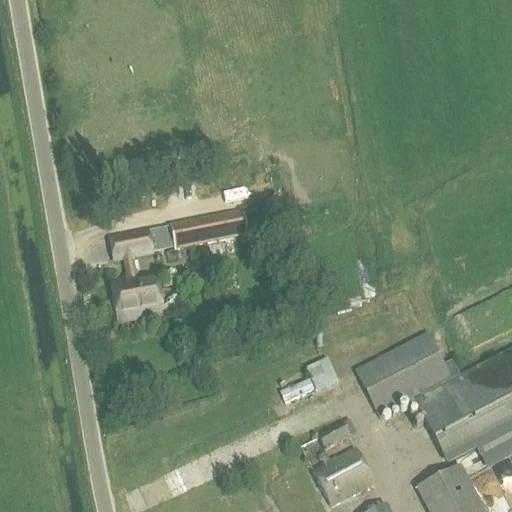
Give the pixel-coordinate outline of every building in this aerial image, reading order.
[(170,229),(174,250),(174,251),(274,232),(270,208),(170,228),(170,229)] [(151,254),(154,254),(150,232),(147,233),(109,240),(113,262),(124,260),(128,280),(110,283),(117,323),(162,314),(154,275),(134,278),(131,258),(151,254)] [(450,380),(427,335),(353,372),(377,419),(450,380)] [(511,351),(413,403),(444,461),(447,467),(476,452),(486,470),(511,457),(511,351)] [(326,361),(316,366),(306,370),(317,394),(327,389),(337,384),(326,361)] [(349,439),(342,424),(315,438),(323,453),(349,439)] [(355,451),(312,473),(330,509),(373,487),(355,451)] [(416,490),(427,511),(480,511),(459,469),(416,490)]
